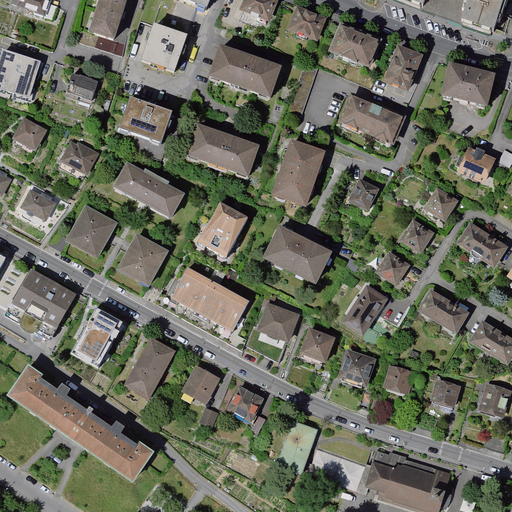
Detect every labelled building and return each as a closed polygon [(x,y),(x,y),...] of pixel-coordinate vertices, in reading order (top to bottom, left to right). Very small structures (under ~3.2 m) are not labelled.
[(22,0),(19,8),(48,18),(54,0),(22,0)] [(133,0),(103,0),(93,35),(119,43),(133,0)] [(177,0),(210,13),(215,0),(177,0)] [(278,0),(243,0),(240,10),(270,22),(278,0)] [(397,0),(424,10),(427,0),(397,0)] [(471,0),(427,0),(424,10),(463,24),(471,0)] [(471,0),(463,24),(496,35),(507,0),(471,0)] [(328,18),(297,5),(287,30),(318,42),(328,18)] [(329,52),(371,69),(383,40),(340,23),(329,52)] [(190,37),(155,26),(143,63),(178,75),(190,37)] [(409,93),(424,56),(402,46),(387,84),(409,93)] [(286,71),(223,48),(212,80),(275,103),(286,71)] [(42,62),(4,51),(0,65),(0,89),(31,99),(42,62)] [(499,76),(451,64),(442,98),(490,110),(499,76)] [(288,114),(301,119),(318,69),(305,65),(288,114)] [(102,84),(76,76),(69,99),(93,106),(95,106),(95,105),(102,84)] [(407,119),(353,96),(341,123),(395,146),(407,119)] [(122,132),(165,147),(176,115),(133,100),(122,132)] [(48,134),(27,123),(16,144),(37,155),(48,134)] [(200,127),(189,159),(253,181),(264,149),(200,127)] [(306,208),(326,152),(290,139),(270,196),(306,208)] [(74,143),(63,164),(90,178),(102,155),(80,144),(79,146),(74,143)] [(470,148),(459,173),(487,185),(498,160),(487,155),(488,152),(479,148),(478,151),(470,148)] [(511,168),(511,154),(506,151),(500,164),(511,170),(511,168)] [(133,167),(119,193),(178,225),(192,199),(174,190),(176,187),(161,179),(151,174),(150,176),(133,167)] [(0,197),(5,200),(15,181),(9,178),(10,176),(0,170),(0,197)] [(369,212),(380,190),(361,180),(350,202),(369,212)] [(439,188),(425,210),(447,224),(461,202),(439,188)] [(37,219),(49,225),(59,205),(53,203),(54,200),(44,195),(43,197),(32,192),(22,211),(29,215),(30,217),(34,220),(37,219)] [(247,219),(218,203),(196,244),(225,260),(247,219)] [(102,264),(123,228),(90,210),(70,246),(102,264)] [(415,221),(401,242),(423,256),(436,235),(415,221)] [(473,224),(459,245),(497,270),(511,249),(473,224)] [(278,227),(262,261),(317,287),(333,253),(278,227)] [(146,289),(167,253),(135,235),(114,272),(146,289)] [(412,267),(391,254),(377,275),(398,289),(412,267)] [(0,255),(0,280),(11,262),(0,255)] [(11,262),(0,280),(0,307),(9,312),(6,317),(49,340),(73,296),(11,262)] [(170,300),(232,334),(249,304),(187,270),(170,300)] [(364,339),(389,301),(367,287),(343,325),(364,339)] [(433,291),(419,313),(459,337),(472,315),(433,291)] [(281,367),(300,317),(267,304),(257,333),(259,334),(251,351),(281,367)] [(124,325),(93,308),(65,357),(96,374),(124,325)] [(409,316),(401,312),(394,325),(401,330),(409,316)] [(511,338),(484,322),(471,344),(511,368),(511,366),(511,338)] [(326,367),(336,341),(310,331),(300,357),(326,367)] [(175,354),(149,339),(121,389),(147,404),(175,354)] [(368,392),(378,362),(348,352),(338,382),(368,392)] [(3,398),(133,486),(152,458),(154,455),(138,444),(136,447),(120,436),(124,430),(114,424),(110,430),(89,415),(91,412),(87,409),(85,412),(65,398),(69,392),(59,385),(55,392),(38,380),(41,377),(25,366),(22,370),(3,398)] [(220,381),(196,368),(180,395),(205,408),(220,381)] [(410,399),(417,375),(391,368),(384,391),(410,399)] [(439,375),(429,372),(427,380),(437,383),(439,375)] [(457,411),(463,389),(438,382),(432,404),(457,411)] [(506,421),(511,399),(511,392),(488,386),(480,414),(506,421)] [(265,401),(240,388),(227,413),(252,426),(265,401)] [(220,415),(206,410),(200,425),(213,431),(220,415)] [(302,478),(318,433),(293,424),(277,469),(302,478)] [(391,458),(378,453),(366,491),(387,497),(386,502),(418,511),(441,511),(452,477),(407,463),(408,460),(392,456),(391,458)]
